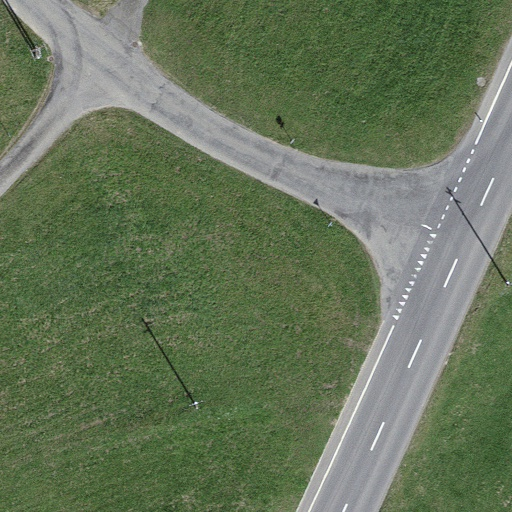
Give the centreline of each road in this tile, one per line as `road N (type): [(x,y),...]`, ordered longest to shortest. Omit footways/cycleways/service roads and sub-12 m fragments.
road 1 (unclassified): [(34,0),(219,131),(464,245)]
road 2 (unclassified): [(464,245),(345,511)]
road 3 (track): [(0,185),(111,54)]
